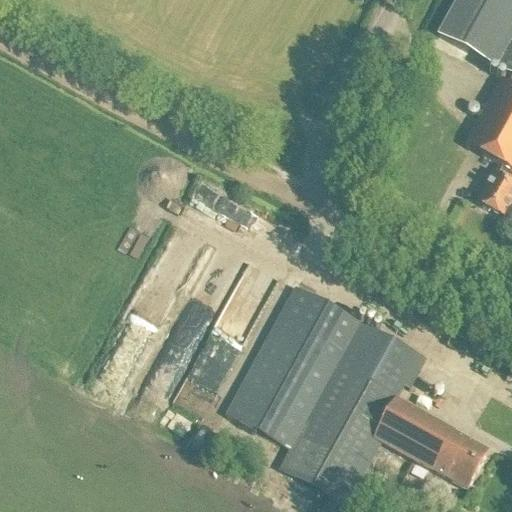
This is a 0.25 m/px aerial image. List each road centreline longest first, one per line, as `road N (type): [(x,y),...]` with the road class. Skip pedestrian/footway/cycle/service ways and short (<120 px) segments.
road 1 (unclassified): [(511,322),(341,225),(308,190),(311,149),(395,0)]
road 2 (track): [(0,42),(251,180),(308,190)]
